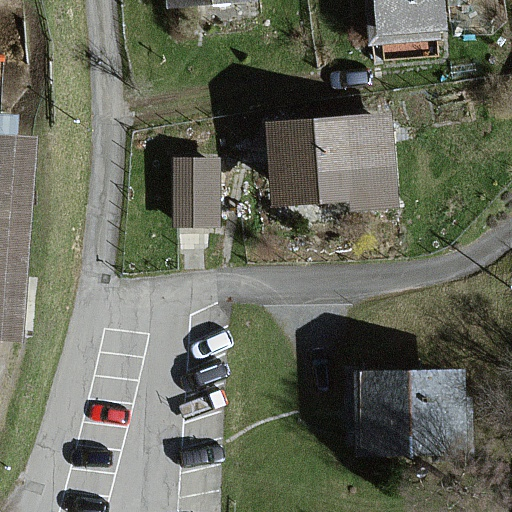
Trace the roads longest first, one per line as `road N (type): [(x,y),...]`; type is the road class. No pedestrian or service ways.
road 1 (residential): [(511,231),(475,254),(365,282),(90,291)]
road 2 (track): [(450,68),(172,108),(103,110)]
road 3 (unclassified): [(102,0),(101,217),(90,291)]
road 4 (unclassified): [(90,291),(26,511)]
